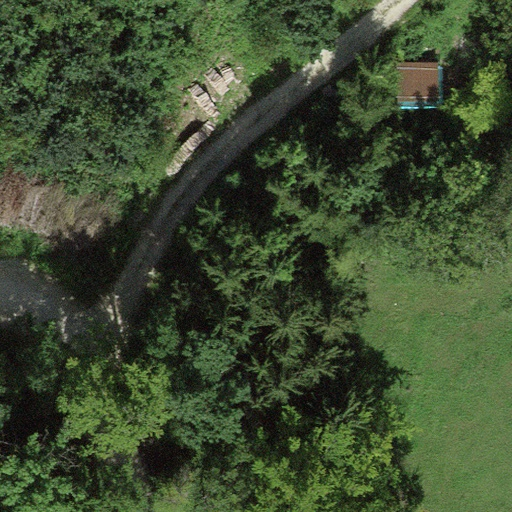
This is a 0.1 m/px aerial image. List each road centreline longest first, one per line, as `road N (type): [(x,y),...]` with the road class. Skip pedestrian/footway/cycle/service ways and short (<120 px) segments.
road 1 (track): [(84,342),(194,177),(398,0)]
road 2 (track): [(118,296),(308,383),(396,511)]
road 3 (track): [(140,511),(84,342),(30,295),(0,291)]
